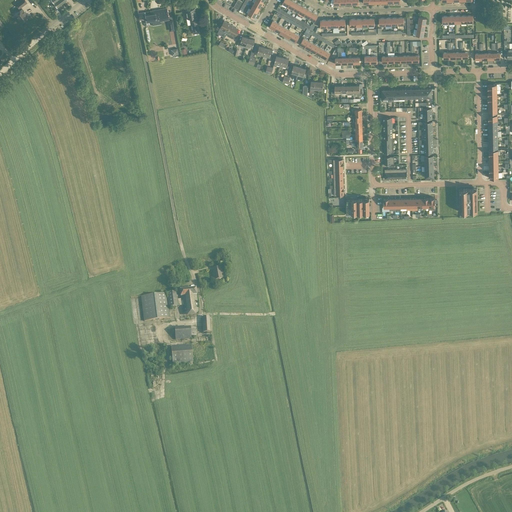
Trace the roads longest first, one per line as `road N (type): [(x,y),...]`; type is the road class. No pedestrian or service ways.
road 1 (residential): [(480,183),(372,184),(369,73)]
road 2 (residential): [(433,8),(331,11),(308,0)]
road 3 (residential): [(369,73),(335,74),(256,29)]
